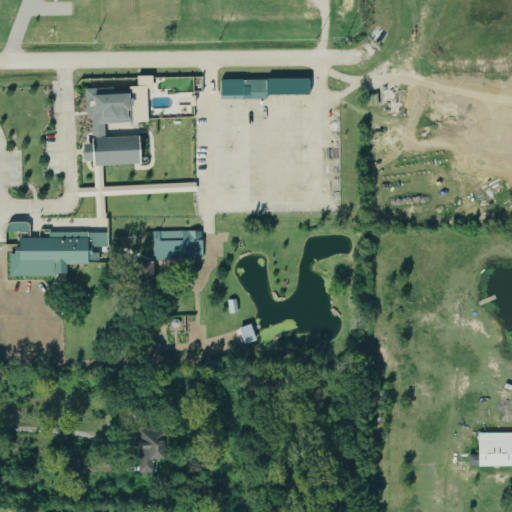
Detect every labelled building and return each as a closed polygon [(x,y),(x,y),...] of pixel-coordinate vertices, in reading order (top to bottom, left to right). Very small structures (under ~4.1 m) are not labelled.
[(313,96),(313,79),(225,80),(225,98),(313,96)] [(89,89),(90,120),(95,120),(96,143),(89,143),(89,161),(98,161),(98,165),(147,164),(146,136),(109,137),(108,123),(136,123),(135,93),(119,94),(119,88),(89,89)] [(205,231),(157,231),(157,260),(205,260),(205,231)] [(13,276),(71,275),(71,264),(93,264),(93,260),(103,260),(102,248),(111,248),(111,232),(52,233),(52,238),(20,238),(21,253),(12,254),(13,276)] [(243,328),(248,345),(261,341),(256,324),(243,328)] [(155,473),(155,460),(170,459),(169,425),(140,426),(141,473),(155,473)] [(471,467),(511,466),(511,432),(482,433),(483,455),(471,455),(471,467)]
